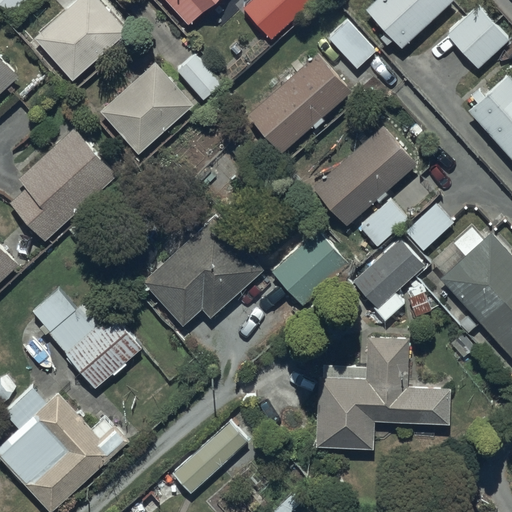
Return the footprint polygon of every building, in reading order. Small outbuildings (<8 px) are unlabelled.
[(0,0),(0,2),(14,17),(31,0),(0,0)] [(76,0),(35,37),(73,80),(128,31),(115,16),(119,13),(109,1),(105,4),(101,0),(76,0)] [(166,0),(189,25),(215,0),(166,0)] [(395,39),(403,48),(454,0),(376,0),(367,9),(388,31),(381,37),(388,45),(395,39)] [(447,33),(479,68),(510,40),(478,5),(447,33)] [(350,19),(329,38),(357,68),(378,50),(350,19)] [(249,113),(283,152),(314,125),(316,128),(326,120),(323,117),(353,91),(319,52),(303,66),(297,59),(292,64),(298,70),(249,113)] [(196,53),(178,70),(204,99),(223,83),(196,53)] [(0,93),(18,77),(0,56),(0,93)] [(156,61),(101,111),(140,155),(196,105),(156,61)] [(478,102),(468,110),(511,158),(511,78),(508,74),(485,95),(479,89),(472,95),(478,102)] [(362,144),(313,187),(347,225),(418,163),(384,124),(369,138),(363,131),(357,137),(362,144)] [(75,127),(19,179),(26,187),(10,202),(46,242),(119,174),(75,127)] [(361,226),(378,245),(409,218),(392,199),(361,226)] [(406,231),(424,250),(455,222),(437,202),(406,231)] [(203,309),(211,318),(265,269),(216,215),(187,241),(184,238),(168,252),(171,256),(143,281),(184,326),(203,309)] [(465,255),(440,278),(511,357),(511,254),(492,232),(484,239),(472,226),(453,243),(465,255)] [(319,230),(273,271),(304,305),(350,264),(319,230)] [(401,237),(355,281),(360,287),(351,295),(363,308),(371,301),(376,306),(373,308),(386,321),(406,302),(397,292),(427,264),(401,237)] [(0,282),(20,265),(0,243),(0,282)] [(50,332),(96,388),(112,374),(113,376),(128,364),(127,362),(143,348),(97,292),(77,309),(60,288),(34,310),(45,324),(41,327),(47,334),(50,332)] [(376,427),(376,421),(451,424),(452,387),(416,386),(417,380),(409,380),(411,338),(369,336),(367,366),(324,364),(324,376),(320,376),(317,447),(376,450),(376,439),(384,440),(385,427),(376,427)] [(20,428),(0,446),(0,456),(51,511),(52,511),(130,440),(106,414),(91,427),(59,392),(47,403),(32,386),(5,411),(20,428)] [(230,420),(172,472),(191,492),(248,441),(230,420)] [(307,481),(273,511),(291,511),(316,491),(307,481)]
